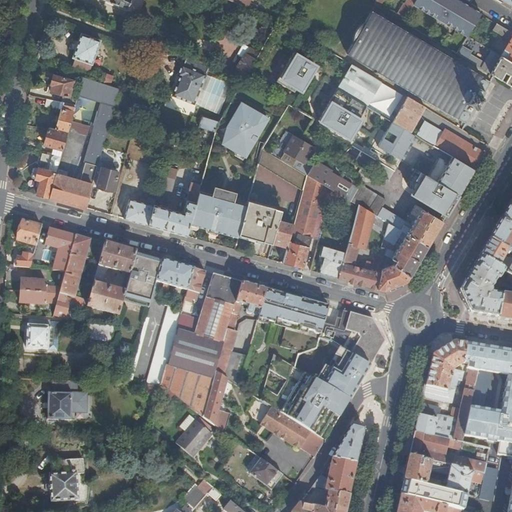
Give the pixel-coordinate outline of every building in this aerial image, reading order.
[(101,0),(128,12),(133,0),(101,0)] [(226,0),(253,12),(254,8),(248,5),(249,0),(226,0)] [(376,0),(373,5),(378,9),(383,0),(376,0)] [(481,15),(455,0),(415,0),(413,4),(468,37),(481,15)] [(402,22),(410,9),(403,4),(395,18),(402,22)] [(359,25),(352,37),(353,42),(346,53),(465,125),(489,83),(371,12),(364,24),(359,25)] [(511,33),(496,24),(492,31),(509,41),(500,57),(511,64),(511,33)] [(90,70),(102,42),(83,35),(73,58),(76,60),(73,67),(89,73),(90,70)] [(244,80),(258,55),(248,49),(241,59),(236,55),(225,73),(244,80)] [(511,64),(500,57),(491,52),(485,63),(470,54),(466,60),(511,87),(511,64)] [(306,61),(292,54),(275,82),(292,93),(295,89),(301,93),(315,70),(314,66),(309,63),(308,65),(305,63),(306,61)] [(208,67),(184,58),(181,67),(180,66),(176,76),(179,77),(172,97),(194,105),(208,67)] [(381,83),(351,66),(336,90),(342,94),(366,108),(367,108),(381,83)] [(100,74),(97,83),(109,87),(112,78),(100,74)] [(64,98),(62,103),(64,103),(75,106),(77,99),(70,97),(74,82),(54,76),(51,87),(53,88),(51,94),(64,98)] [(69,204),(85,209),(95,175),(99,161),(109,126),(119,90),(109,87),(97,83),(83,78),(78,96),(101,104),(84,163),(86,163),(79,182),(74,186),(69,204)] [(342,94),(336,90),(333,96),(339,100),(342,94)] [(359,120),(367,108),(366,108),(342,94),(339,100),(333,96),(318,122),(331,130),(333,126),(336,128),(334,131),(351,142),(359,130),(355,128),(359,120)] [(409,133),(423,109),(406,98),(401,108),(396,105),(391,112),(396,115),(391,123),(392,123),(405,131),(409,133)] [(47,100),(46,107),(62,110),(64,103),(62,103),(47,100)] [(62,110),(56,132),(67,135),(75,106),(64,103),(62,110)] [(227,126),(223,138),(231,143),(229,147),(244,157),(266,122),(257,117),(259,113),(241,103),(227,126)] [(215,135),(218,124),(200,119),(197,129),(215,135)] [(405,131),(392,123),(387,133),(382,140),(377,147),(390,155),(395,147),(398,140),(405,131)] [(432,147),(441,133),(426,123),(419,127),(413,136),(415,137),(432,147)] [(472,171),(483,153),(443,129),(441,133),(432,147),(451,158),(472,171)] [(56,132),(48,130),(44,145),(63,151),(67,135),(56,132)] [(409,133),(405,131),(398,140),(409,147),(415,137),(413,136),(409,133)] [(294,159),(290,166),(305,174),(311,163),(306,160),(314,147),(292,134),(282,151),(294,159)] [(409,147),(398,140),(395,147),(406,153),(409,147)] [(395,147),(390,155),(401,161),(406,153),(395,147)] [(290,166),(262,149),(258,166),(301,194),(307,176),(305,174),(290,166)] [(36,195),(49,199),(55,175),(57,169),(61,156),(40,151),(38,161),(47,164),(45,171),(34,168),(31,179),(41,182),(36,195)] [(458,195),(472,171),(451,158),(448,163),(438,158),(426,177),(458,195)] [(307,176),(333,191),(350,201),(357,189),(330,172),(331,171),(314,160),(311,163),(305,174),(307,176)] [(99,161),(95,175),(100,176),(96,188),(112,193),(117,173),(111,171),(112,165),(99,161)] [(68,172),(57,169),(55,175),(66,178),(68,172)] [(177,173),(164,169),(160,185),(157,193),(157,195),(155,202),(168,206),(177,173)] [(452,204),(458,195),(426,177),(414,169),(409,178),(452,204)] [(49,199),(59,202),(66,178),(55,175),(49,199)] [(311,239),(318,241),(333,191),(307,176),(301,194),(292,229),(290,233),(311,239)] [(59,202),(69,204),(74,186),(79,182),(66,178),(59,202)] [(449,209),(452,204),(409,178),(407,183),(407,186),(412,190),(443,210),(445,210),(449,209)] [(199,188),(191,185),(183,215),(154,206),(148,226),(185,237),(189,224),(199,191),(199,188)] [(214,187),(213,191),(217,193),(216,196),(224,199),(227,191),(214,187)] [(371,194),(358,187),(357,189),(350,201),(358,206),(363,209),(371,194)] [(129,200),(124,220),(148,226),(154,206),(155,202),(157,195),(157,193),(146,190),(143,197),(147,198),(145,204),(129,200)] [(445,216),(449,209),(445,210),(443,210),(412,190),(409,194),(445,216)] [(214,231),(230,236),(231,232),(238,235),(247,205),(233,201),(235,193),(227,191),(224,199),(216,196),(217,193),(213,191),(212,195),(199,191),(189,224),(203,228),(204,225),(215,228),(214,231)] [(363,209),(368,212),(377,197),(371,194),(363,209)] [(427,247),(442,223),(413,206),(409,213),(416,217),(411,225),(381,208),(385,202),(377,197),(368,212),(427,247)] [(511,202),(501,220),(511,226),(511,202)] [(271,245),(272,242),(277,225),(281,214),(247,205),(238,235),(238,236),(271,245)] [(358,206),(345,253),(337,279),(383,292),(406,282),(427,247),(368,212),(363,209),(358,206)] [(511,226),(501,220),(490,239),(510,251),(511,252),(511,226)] [(41,227),(22,222),(17,241),(20,243),(24,244),(21,256),(20,258),(17,257),(17,259),(15,261),(14,268),(29,269),(41,227)] [(204,225),(203,228),(206,229),(205,233),(213,235),(214,231),(215,228),(204,225)] [(287,246),(290,233),(292,229),(277,225),(272,242),(287,246)] [(75,237),(49,229),(44,245),(58,249),(52,271),(65,272),(70,256),(75,237)] [(282,264),(302,270),(311,239),(290,233),(287,246),(282,264)] [(89,241),(75,237),(70,256),(84,260),(86,252),(87,249),(89,241)] [(511,264),(511,266),(502,261),(507,253),(509,254),(510,251),(490,239),(480,256),(490,262),(505,270),(511,274),(511,264)] [(135,254),(104,245),(98,264),(93,283),(87,303),(86,308),(117,316),(118,312),(123,294),(102,288),(101,285),(104,273),(107,270),(128,276),(130,270),(134,256),(135,254)] [(318,274),(337,279),(345,253),(322,246),(319,257),(322,258),(318,274)] [(70,256),(65,272),(64,275),(79,279),(81,271),(82,268),(84,260),(70,256)] [(161,264),(134,256),(130,270),(156,278),(161,264)] [(470,314),(499,319),(502,295),(494,293),(491,289),(497,279),(500,280),(505,270),(490,262),(480,256),(467,280),(460,291),(470,314)] [(193,270),(162,261),(161,264),(156,278),(156,283),(163,285),(162,291),(168,293),(169,288),(187,293),(193,270)] [(156,278),(130,270),(128,276),(123,294),(118,312),(145,320),(156,283),(156,278)] [(205,273),(193,270),(187,293),(184,303),(191,305),(193,300),(196,301),(197,294),(199,294),(205,273)] [(76,287),(79,279),(64,275),(58,295),(73,299),(75,291),(76,287)] [(241,283),(212,275),(199,321),(195,335),(176,330),(169,355),(161,386),(202,417),(216,372),(224,341),(228,330),(232,315),(241,283)] [(21,281),(20,292),(52,294),(53,288),(45,288),(45,283),(33,282),(29,281),(21,281)] [(265,290),(241,283),(232,315),(237,316),(240,304),(247,306),(245,311),(246,314),(249,315),(252,313),(253,308),(260,310),(265,290)] [(307,302),(265,290),(260,310),(257,318),(288,327),(282,347),(292,350),(292,352),(299,355),(316,348),(318,340),(319,340),(325,318),(327,307),(307,302)] [(44,300),(57,301),(58,295),(52,294),(20,292),(19,303),(43,305),(44,300)] [(57,301),(53,315),(63,318),(67,305),(82,309),(82,312),(84,313),(86,308),(87,303),(73,299),(58,295),(57,301)] [(499,319),(511,320),(511,296),(502,295),(499,319)] [(182,311),(167,307),(145,385),(158,386),(161,386),(169,355),(176,330),(180,316),(182,311)] [(344,324),(325,318),(319,340),(331,344),(338,348),(341,338),(339,338),(343,328),(352,331),(371,321),(369,319),(347,313),(344,324)] [(237,316),(232,315),(228,330),(233,331),(237,316)] [(199,321),(180,316),(176,330),(195,335),(199,321)] [(27,330),(26,349),(48,349),(50,321),(28,320),(28,325),(27,330)] [(341,338),(338,348),(340,350),(369,367),(384,342),(371,321),(352,331),(343,328),(339,338),(341,338)] [(88,339),(110,340),(114,326),(89,324),(88,339)] [(233,331),(228,330),(224,341),(233,343),(237,332),(233,331)] [(462,363),(466,342),(454,340),(432,353),(425,386),(454,393),(456,382),(459,383),(462,371),(460,370),(460,372),(453,370),(462,363)] [(224,341),(216,372),(227,380),(238,387),(246,358),(231,353),(233,343),(224,341)] [(477,371),(483,345),(466,342),(462,363),(467,363),(466,369),(469,370),(477,371)] [(484,367),(488,346),(483,345),(477,371),(474,384),(481,385),(486,367),(484,367)] [(353,393),(369,367),(340,350),(329,369),(322,365),(318,372),(353,393)] [(313,380),(274,355),(260,401),(271,408),(324,442),(349,401),(313,380)] [(511,511),(511,359),(511,360),(500,413),(469,406),(461,437),(465,438),(466,436),(499,443),(497,452),(511,456),(511,482),(505,511),(511,511)] [(473,387),(474,384),(477,371),(469,370),(464,390),(472,392),(473,387)] [(202,417),(224,434),(230,413),(218,410),(227,380),(216,372),(202,417)] [(349,401),(353,393),(318,372),(313,380),(349,401)] [(78,382),(50,380),(49,393),(48,393),(47,421),(71,422),(71,413),(85,413),(85,396),(77,396),(78,382)] [(454,393),(425,386),(423,396),(451,403),(454,393)] [(439,408),(421,404),(415,431),(459,442),(461,443),(461,437),(469,406),(472,392),(464,390),(459,409),(453,408),(451,417),(438,414),(439,408)] [(314,458),(324,442),(271,408),(260,424),(314,458)] [(150,425),(161,435),(168,428),(153,415),(150,425)] [(211,435),(195,422),(175,445),(191,459),(211,435)] [(146,435),(159,446),(164,439),(161,435),(150,425),(146,435)] [(332,458),(355,464),(363,430),(351,427),(342,441),(332,458)] [(459,442),(415,431),(409,456),(431,462),(432,459),(445,462),(444,465),(482,474),(484,464),(444,454),(446,445),(458,448),(459,442)] [(482,474),(444,465),(445,462),(432,459),(431,462),(409,456),(403,480),(476,497),(482,474)] [(259,461),(255,457),(247,467),(251,471),(259,461)] [(348,496),(355,464),(332,458),(327,479),(324,491),(328,492),(348,496)] [(82,460),(51,462),(51,474),(49,474),(50,486),(50,491),(51,503),(78,501),(77,475),(83,475),(82,460)] [(281,477),(264,465),(259,461),(251,471),(248,475),(264,488),(269,482),(274,486),(281,477)] [(327,479),(319,477),(311,488),(319,490),(324,491),(327,479)] [(197,488),(206,496),(207,495),(212,489),(203,482),(197,488)] [(269,482),(264,488),(269,493),(274,486),(269,482)] [(239,489),(260,505),(265,498),(245,483),(239,489)] [(215,503),(220,497),(212,489),(207,495),(215,503)] [(344,511),(348,496),(328,492),(324,511),(299,505),(292,511),(344,511)] [(467,511),(399,496),(395,511),(467,511)]
